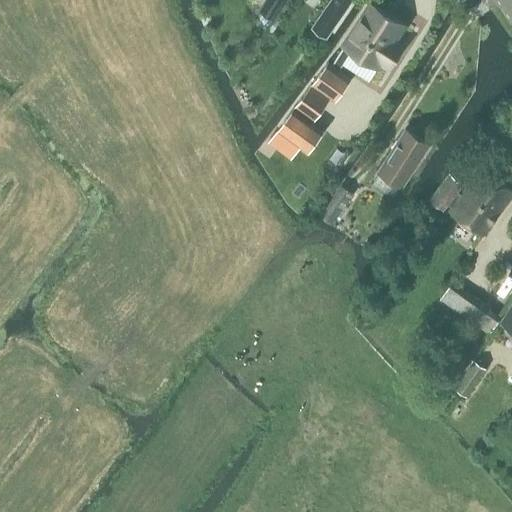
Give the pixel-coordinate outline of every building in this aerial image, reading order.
[(265,0),(260,8),(275,18),(286,0),(265,0)] [(330,0),(313,26),(328,35),(351,0),(330,0)] [(341,49),(353,57),(356,52),(378,66),(381,61),(390,66),(404,44),(395,39),(405,24),(371,2),(341,49)] [(354,79),(330,61),(278,131),(309,155),(326,131),(315,123),(333,99),(337,102),(354,79)] [(405,129),(378,170),(402,185),(429,144),(405,129)] [(452,206),(449,210),(483,234),(511,194),(511,189),(482,167),(462,195),(457,191),(462,183),(449,174),(432,197),(445,207),(448,203),(452,206)] [(320,216),(332,224),(356,188),(345,180),(320,216)] [(502,316),(454,281),(441,299),(490,333),(502,316)] [(511,306),(502,321),(511,327),(511,306)] [(455,389),(465,396),(483,369),(473,362),(455,389)]
